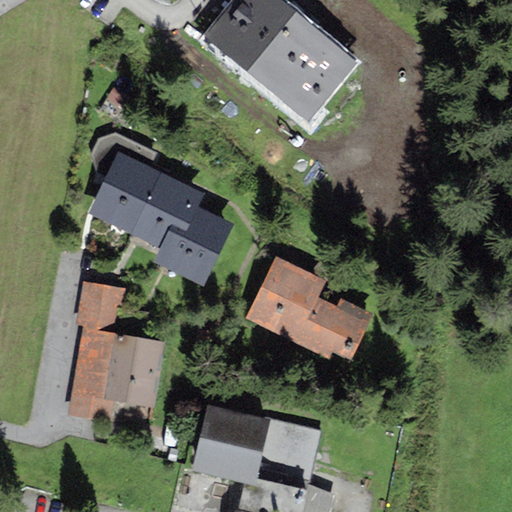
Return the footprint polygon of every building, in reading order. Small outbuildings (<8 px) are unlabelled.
[(360,61),(285,0),(233,0),(204,35),(311,121),(360,61)] [(130,234),(160,172),(119,152),(89,214),(130,234)] [(205,192),(160,172),(130,234),(160,248),(171,225),(186,232),(198,208),(205,192)] [(198,208),(186,232),(171,225),(160,248),(153,263),(204,286),(233,224),(198,208)] [(317,297),(326,280),(277,256),(245,318),(294,343),(317,297)] [(124,288),(84,281),(76,327),(82,328),(116,334),(124,288)] [(328,360),(331,353),(349,362),(373,314),(341,298),(337,306),(317,297),(294,343),(328,360)] [(105,401),(116,334),(82,328),(68,417),(109,423),(112,402),(105,401)] [(154,407),(163,342),(116,334),(105,401),(112,402),(154,407)] [(256,480),(270,419),(207,404),(191,474),(245,487),(254,489),(256,480)] [(319,431),(270,419),(256,480),(305,492),(319,431)] [(240,508),(258,511),(305,511),(310,493),(305,492),(256,480),(254,489),(245,487),(240,508)]
